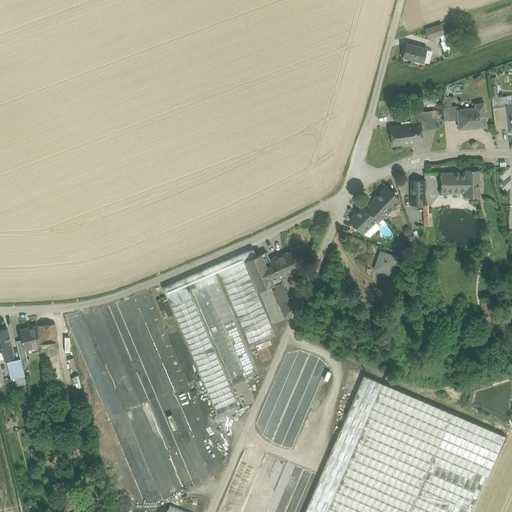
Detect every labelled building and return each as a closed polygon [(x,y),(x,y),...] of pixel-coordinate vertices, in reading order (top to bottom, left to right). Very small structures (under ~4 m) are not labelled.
[(435,26),(439,37),(445,35),(441,24),(435,26)] [(435,26),(425,30),(429,40),(439,37),(435,26)] [(445,35),(439,37),(445,54),(458,49),(452,32),(445,35)] [(428,49),(406,43),(402,58),(424,64),(428,49)] [(428,49),(424,64),(432,66),(436,51),(428,49)] [(436,93),(419,99),(421,106),(438,101),(436,93)] [(442,96),(443,105),(452,105),(451,95),(442,96)] [(505,97),(492,99),(493,107),(501,106),(506,106),(505,97)] [(475,108),(457,110),(459,130),(486,127),(484,103),(475,104),(475,108)] [(501,106),(493,107),(495,129),(503,128),(502,117),(501,106)] [(452,107),(443,108),(444,122),(453,121),(452,107)] [(410,114),(411,124),(420,123),(421,131),(436,129),(439,116),(438,110),(410,114)] [(411,124),(390,127),(391,133),(393,133),(395,146),(396,146),(396,145),(413,143),(421,142),(422,142),(421,131),(420,123),(411,124)] [(479,170),(466,170),(466,173),(466,193),(466,194),(466,197),(479,197),(479,170)] [(466,193),(466,173),(441,173),(441,194),(466,193)] [(425,180),(411,181),(411,206),(423,205),(425,205),(425,180)] [(391,192),(386,187),(373,200),(374,201),(387,214),(396,205),(392,202),(397,198),(397,192),(391,192)] [(387,214),(374,201),(370,206),(382,218),(387,214)] [(382,218),(370,206),(366,210),(376,220),(376,221),(377,223),(382,218)] [(366,210),(363,207),(350,220),(354,224),(354,230),(360,230),(364,226),(367,229),(376,221),(376,220),(366,210)] [(411,226),(405,228),(409,242),(415,240),(411,226)] [(253,249),(162,288),(164,291),(165,294),(187,285),(189,284),(215,273),(218,271),(243,260),(245,260),(246,259),(246,261),(256,256),(253,249)] [(291,252),(279,258),(278,256),(270,259),(266,252),(260,255),(265,266),(262,267),(265,274),(268,273),(273,285),(273,284),(272,281),(277,278),(277,279),(298,269),(291,252)] [(393,256),(380,252),(375,266),(384,269),(382,273),(391,276),(395,262),(391,261),(393,256)] [(265,266),(260,255),(256,256),(246,261),(259,291),(270,286),(273,285),(268,273),(265,274),(262,267),(265,266)] [(243,260),(218,271),(250,347),(268,339),(275,336),(243,260)] [(258,374),(215,273),(189,284),(233,385),(243,380),(258,374)] [(187,285),(165,294),(169,303),(190,293),(189,291),(191,291),(189,288),(188,288),(187,285)] [(284,319),(270,286),(259,291),(273,324),(284,319)] [(284,286),(273,291),(277,301),(291,304),(284,286)] [(190,293),(169,303),(218,418),(239,409),(190,293)] [(173,315),(165,297),(160,299),(165,310),(168,317),(173,315)] [(165,310),(160,299),(156,301),(161,311),(165,310)] [(291,304),(277,301),(285,319),(292,306),(291,304)] [(55,323),(38,325),(40,344),(44,344),(58,342),(55,323)] [(38,325),(20,329),(22,338),(24,348),(40,344),(38,325)] [(8,327),(0,328),(0,349),(3,360),(15,357),(8,327)] [(22,338),(16,340),(20,358),(21,363),(27,362),(24,348),(22,338)] [(268,339),(250,347),(252,352),(270,344),(268,339)] [(266,347),(257,352),(259,356),(269,352),(266,347)] [(269,352),(259,357),(261,362),(271,357),(269,352)] [(74,357),(68,358),(70,370),(77,369),(74,357)] [(20,358),(7,361),(10,378),(24,375),(21,363),(20,358)] [(472,511),(505,436),(364,375),(304,511),(472,511)] [(252,401),(243,380),(233,385),(241,405),(252,401)] [(330,423),(329,432),(337,433),(338,424),(330,423)] [(145,455),(161,496),(216,475),(213,467),(209,469),(206,461),(200,464),(202,468),(197,471),(192,457),(168,466),(165,456),(169,455),(167,451),(163,452),(162,449),(145,455)] [(150,499),(142,478),(135,480),(143,501),(150,499)] [(189,511),(170,503),(166,511),(189,511)]
